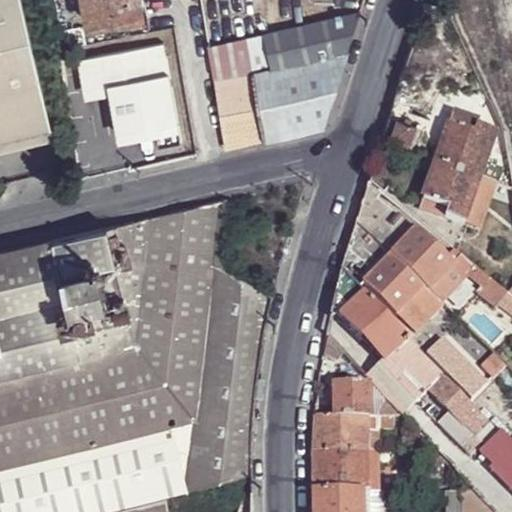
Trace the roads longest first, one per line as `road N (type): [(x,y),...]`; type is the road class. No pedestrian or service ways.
road 1 (tertiary): [(351,142),(287,375),(279,511)]
road 2 (residential): [(351,142),(0,225)]
road 3 (tertiary): [(396,0),(351,142)]
